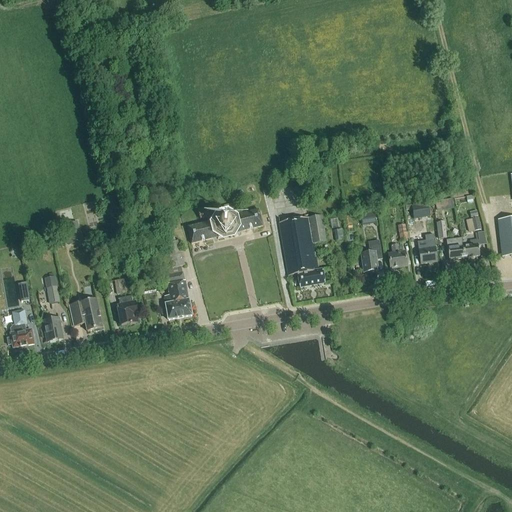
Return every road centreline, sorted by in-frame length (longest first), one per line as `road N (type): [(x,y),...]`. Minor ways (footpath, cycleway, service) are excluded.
road 1 (tertiary): [(0,366),(511,286)]
road 2 (track): [(511,457),(354,371),(350,348),(360,305)]
